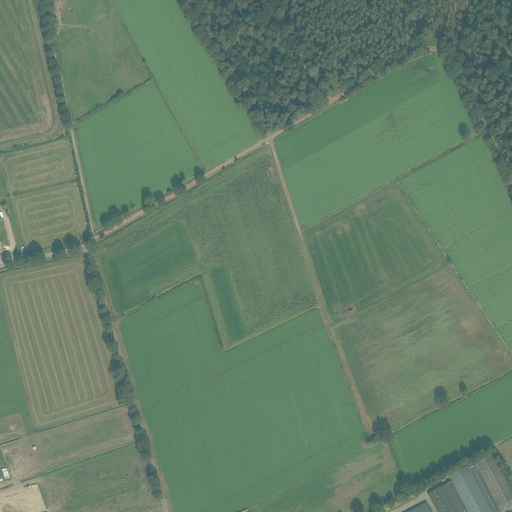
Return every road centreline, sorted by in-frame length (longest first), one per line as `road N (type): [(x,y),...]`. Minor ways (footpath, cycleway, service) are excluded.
road 1 (unclassified): [(165,511),(86,246)]
road 2 (track): [(93,238),(327,104)]
road 3 (track): [(268,138),(329,324)]
road 4 (track): [(450,54),(511,186)]
road 5 (track): [(262,0),(327,104)]
